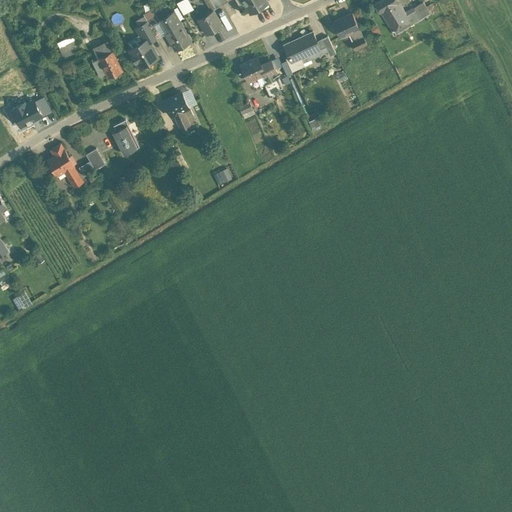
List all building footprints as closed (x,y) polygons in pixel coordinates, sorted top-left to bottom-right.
[(245,0),(253,14),(273,4),(271,0),(245,0)] [(404,0),(380,0),(376,3),(382,14),(387,11),(399,33),(435,15),(427,0),(409,9),(404,0)] [(216,9),(199,18),(209,36),(226,27),(216,9)] [(364,31),(355,10),(336,18),(345,39),(364,31)] [(196,44),(177,11),(161,20),(180,53),(196,44)] [(145,40),(129,48),(141,71),(163,59),(154,43),(161,39),(150,19),(137,26),(145,40)] [(286,44),(295,63),(324,50),(315,31),(286,44)] [(80,32),(60,42),(66,57),(87,48),(80,32)] [(116,50),(101,58),(111,78),(127,70),(116,50)] [(261,53),(238,63),(244,78),(265,69),(268,76),(280,71),(275,58),(265,62),(261,53)] [(185,88),(165,98),(174,118),(194,108),(185,88)] [(250,100),(239,104),(244,117),(255,112),(250,100)] [(314,129),(320,126),(316,117),(310,120),(314,129)] [(129,124),(114,131),(126,156),(141,149),(129,124)] [(56,153),(48,158),(59,177),(68,172),(78,189),(89,182),(64,140),(52,147),(56,153)] [(87,152),(97,169),(107,163),(97,146),(87,152)] [(173,151),(179,168),(187,165),(180,148),(173,151)] [(225,181),(233,178),(227,166),(220,169),(225,181)] [(0,190),(0,223),(0,224),(9,219),(4,211),(10,207),(0,190)] [(0,235),(0,234),(0,257),(0,258),(10,252),(0,235)] [(14,296),(19,307),(32,301),(26,290),(14,296)]
